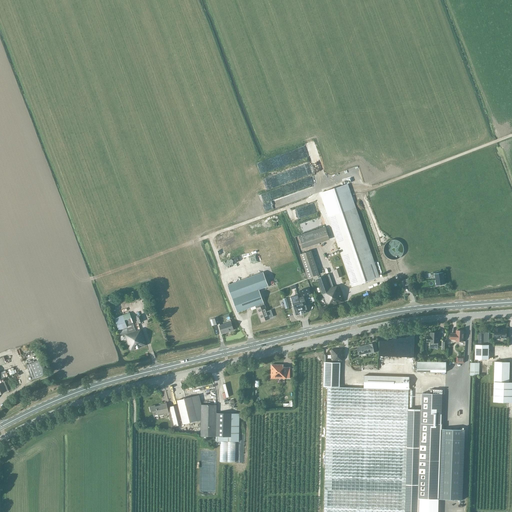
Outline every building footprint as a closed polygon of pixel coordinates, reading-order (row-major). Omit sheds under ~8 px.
[(302,174),(313,171),(309,162),(299,166),(302,174)] [(347,184),(321,193),(353,287),(379,278),(347,184)] [(289,202),(294,199),(291,193),(286,196),(289,202)] [(325,227),(299,236),(302,246),(329,237),(326,227),(325,227)] [(404,250),(405,248),(404,246),(404,244),(403,243),(402,241),(400,240),(399,239),(397,238),(395,238),(394,238),(391,239),(389,239),(388,241),(387,242),(386,244),(385,246),(385,248),(385,250),(386,252),(386,253),(387,255),(389,256),(390,257),(393,258),(394,258),(396,258),(398,257),(400,256),(402,255),(403,254),(404,252),(404,250)] [(301,254),(300,254),(304,266),(305,268),(308,278),(319,275),(311,251),(301,254)] [(258,259),(244,263),(243,258),(238,260),(240,266),(244,264),(245,268),(259,263),(258,259)] [(334,270),(337,278),(343,276),(340,268),(334,270)] [(238,312),(256,306),(264,303),(259,290),(268,286),(264,272),(228,285),(233,299),(238,312)] [(443,273),(435,274),(436,286),(445,284),(443,273)] [(343,302),(338,286),(333,287),(329,274),(325,276),(318,278),(327,307),(327,308),(344,302),(343,302)] [(309,288),(300,291),(302,297),(304,296),(311,294),(309,288)] [(130,292),(133,301),(143,297),(140,289),(130,292)] [(298,295),(291,297),(294,305),(296,315),(301,314),(302,314),(301,311),(302,310),(299,298),(298,295)] [(302,297),(299,298),(302,310),(301,311),(302,314),(304,314),(304,313),(308,312),(305,302),(304,296),(302,297)] [(264,303),(256,306),(257,308),(256,308),(258,312),(257,312),(258,314),(259,314),(262,321),(269,319),(269,318),(273,316),(271,310),(267,312),(265,305),(264,303)] [(123,315),(115,318),(119,331),(134,325),(132,318),(130,313),(123,315)] [(220,326),(222,334),(234,330),(231,322),(220,326)] [(134,325),(119,331),(121,336),(121,340),(126,339),(130,350),(131,351),(147,345),(141,330),(137,331),(136,331),(134,325)] [(501,330),(501,329),(495,329),(495,330),(494,330),(494,338),(504,338),(503,340),(507,340),(507,338),(507,330),(501,330)] [(456,340),(456,341),(463,342),(464,331),(456,331),(456,334),(451,334),(450,340),(456,340)] [(427,342),(430,342),(430,343),(438,343),(438,333),(431,333),(431,336),(427,336),(427,342)] [(475,345),(475,359),(489,359),(489,345),(489,333),(478,333),(477,345),(475,345)] [(370,345),(357,348),(359,355),(371,352),(377,351),(375,343),(370,344),(370,345)] [(331,349),(332,361),(342,361),(342,358),(343,358),(342,349),(331,349)] [(26,365),(32,380),(46,374),(40,359),(26,365)] [(324,362),(324,387),(328,387),(340,387),(340,362),(327,362),(324,362)] [(446,362),(427,362),(417,362),(417,372),(446,372),(446,371),(446,362)] [(495,362),(494,382),(509,382),(510,362),(495,362)] [(470,363),(470,375),(479,376),(479,363),(470,363)] [(284,378),(284,380),(287,380),(287,379),(289,379),(290,367),(283,367),(283,365),(271,365),(271,378),(284,378)] [(409,377),(364,375),(364,388),(409,389),(409,377)] [(0,394),(8,391),(4,382),(1,383),(0,379),(0,394)] [(494,382),(493,402),(511,402),(511,382),(509,382),(494,382)] [(328,387),(324,511),(405,511),(408,409),(409,389),(364,388),(340,387),(328,387)] [(418,498),(438,499),(442,394),(438,394),(438,390),(430,389),(430,394),(422,393),(422,410),(418,498)] [(172,413),(169,414),(170,418),(172,427),(175,426),(198,421),(192,397),(177,401),(178,405),(171,407),(172,413)] [(154,415),(158,414),(159,416),(164,415),(164,414),(169,413),(169,414),(172,413),(171,407),(168,408),(166,403),(161,405),(155,407),(155,406),(154,406),(151,406),(150,407),(151,411),(152,412),(153,411),(154,415)] [(201,420),(201,436),(216,436),(217,413),(217,405),(202,405),(201,420)] [(417,511),(418,498),(422,410),(408,409),(405,511),(417,511)] [(217,413),(216,436),(238,437),(239,437),(239,414),(217,413)] [(465,475),(466,428),(461,427),(461,430),(455,430),(454,475),(465,475)]
